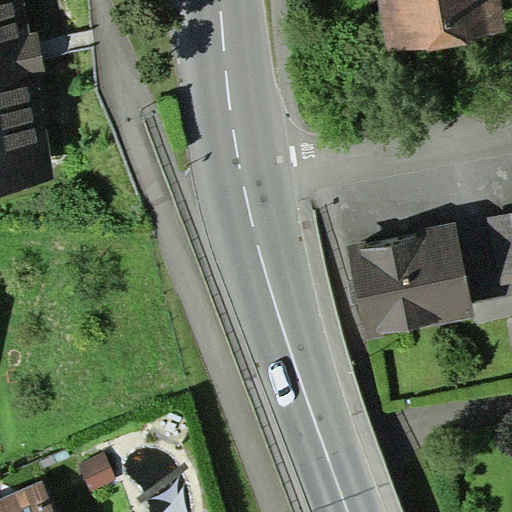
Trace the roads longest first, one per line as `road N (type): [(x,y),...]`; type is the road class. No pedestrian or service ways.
road 1 (secondary): [(349,511),(282,319),(242,170)]
road 2 (residential): [(242,170),(511,127)]
road 3 (secondary): [(242,170),(222,0)]
